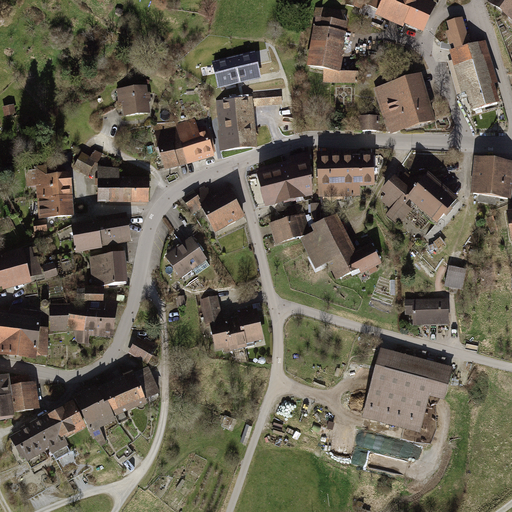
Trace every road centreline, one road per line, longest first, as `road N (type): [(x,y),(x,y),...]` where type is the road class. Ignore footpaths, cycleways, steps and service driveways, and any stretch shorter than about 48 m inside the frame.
road 1 (unclassified): [(274,303),(511,365)]
road 2 (unclassified): [(126,489),(157,440),(166,395),(161,307),(141,269)]
road 3 (unclassified): [(274,303),(274,383),(230,511)]
road 4 (residential): [(0,364),(56,376),(100,365),(117,345),(141,269)]
road 5 (residential): [(477,2),(436,15),(430,28),(428,53),(464,143)]
road 6 (residential): [(234,164),(318,138),(406,142)]
road 7 (residential): [(141,269),(160,208),(234,164)]
road 8 (unclassified): [(234,164),(274,303)]
road 9 (residential): [(511,117),(477,2)]
